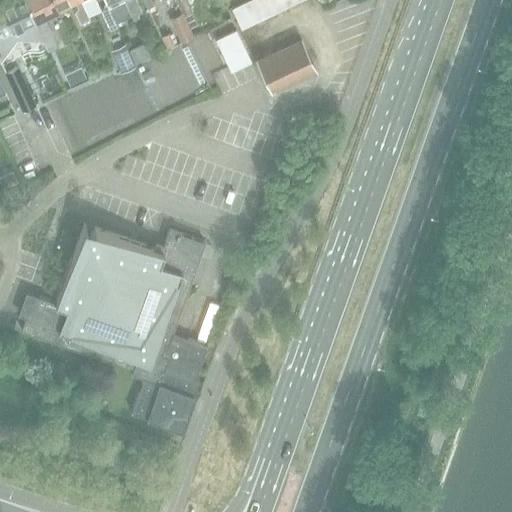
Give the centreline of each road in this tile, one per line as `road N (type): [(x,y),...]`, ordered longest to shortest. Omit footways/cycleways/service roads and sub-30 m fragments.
road 1 (primary): [(443,0),(262,511)]
road 2 (primary): [(309,511),(490,0)]
road 3 (residential): [(14,227),(85,165),(163,124),(224,103),(278,102),(339,72),(309,16)]
